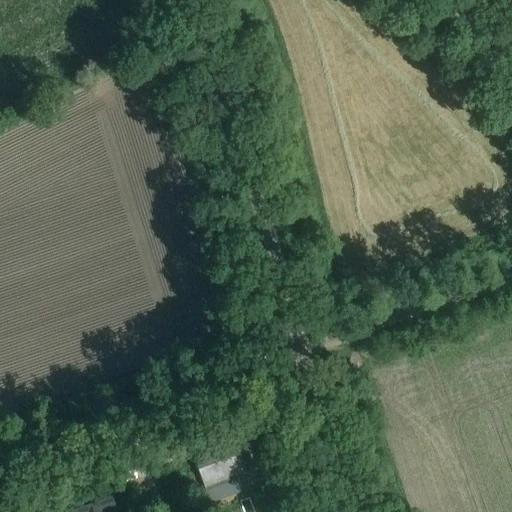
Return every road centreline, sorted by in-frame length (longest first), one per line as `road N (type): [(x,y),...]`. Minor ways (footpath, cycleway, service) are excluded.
road 1 (residential): [(124,410),(274,358),(294,333),(192,0)]
road 2 (track): [(351,511),(289,344),(332,341),(511,277)]
road 3 (residential): [(0,455),(124,410)]
